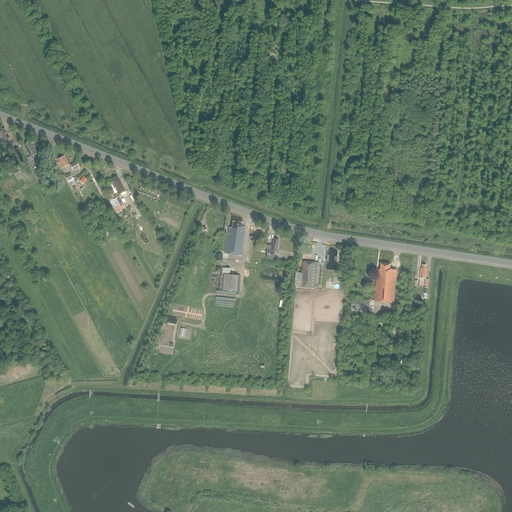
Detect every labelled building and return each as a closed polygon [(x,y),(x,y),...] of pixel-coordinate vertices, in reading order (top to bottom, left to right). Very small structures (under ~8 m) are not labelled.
[(8,147),(11,145),(3,131),(2,132),(1,131),(0,131),(0,140),(3,146),(6,144),(8,147)] [(26,145),(24,146),(30,157),(37,153),(35,149),(33,146),(31,142),(30,143),(29,141),(25,144),(26,145)] [(19,148),(13,150),(17,157),(22,155),(19,148)] [(34,160),(30,163),(32,167),(39,164),(45,161),(43,156),(34,160)] [(60,162),(59,163),(62,169),(69,165),(64,157),(58,160),(60,162)] [(73,170),(79,167),(76,162),(70,165),(73,170)] [(19,172),(15,174),(19,181),(23,179),(19,172)] [(115,188),(119,195),(126,192),(117,176),(112,179),(113,180),(111,181),(112,183),(115,188)] [(115,199),(110,202),(115,211),(116,213),(121,210),(118,206),(123,203),(121,200),(116,203),(115,199)] [(99,224),(103,233),(110,229),(107,222),(106,223),(104,221),(99,224)] [(227,235),(225,254),(242,256),(246,228),(242,227),(242,223),(233,222),(232,229),(229,228),(228,235),(227,235)] [(272,246),(267,245),(266,259),(273,260),(275,252),(277,252),(279,245),(278,245),(279,240),(274,239),(274,241),(273,241),(272,246)] [(327,265),(326,269),(336,270),(336,266),(338,252),(330,251),(330,253),(328,253),(327,265)] [(320,263),(303,262),(302,273),(296,273),(295,282),(301,283),(301,288),(314,289),(315,284),(318,284),(320,263)] [(377,277),(375,302),(394,303),(397,270),(390,270),(391,265),(381,264),(381,270),(379,270),(378,277),(377,277)] [(420,279),(426,279),(425,287),(428,287),(429,280),(426,279),(427,270),(426,270),(427,266),(422,266),(422,270),(421,270),(420,279)] [(221,274),(219,290),(237,292),(238,276),(229,275),(230,268),(222,267),(222,274),(221,274)] [(369,311),(369,300),(352,299),(351,310),(369,311)]
